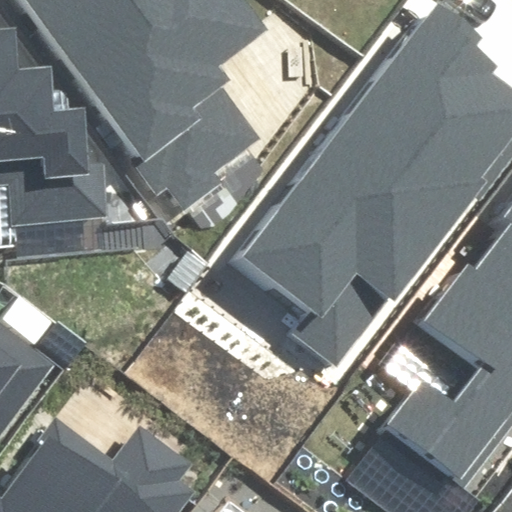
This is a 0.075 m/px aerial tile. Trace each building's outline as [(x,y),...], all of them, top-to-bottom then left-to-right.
[(21,0),(159,192),(169,184),(185,207),(222,181),(215,172),(256,142),(218,89),(227,82),(215,65),(265,29),(244,0),(21,0)] [(300,330),(339,360),(387,297),(400,307),(511,159),(511,89),(494,76),(504,62),(480,44),(488,33),(443,0),(437,0),(245,252),(318,307),(300,330)] [(12,225),(111,220),(107,157),(92,158),(89,105),(50,107),(47,67),(13,69),(11,30),(0,30),(0,181),(9,181),(12,225)] [(511,204),(505,214),(511,219),(511,221),(475,270),(464,262),(419,321),(480,366),(454,401),(423,378),(386,427),(465,487),(511,424),(511,204)] [(0,437),(57,362),(0,319),(0,437)] [(177,511),(194,491),(179,478),(193,460),(139,419),(110,457),(57,416),(0,489),(0,511),(177,511)]
